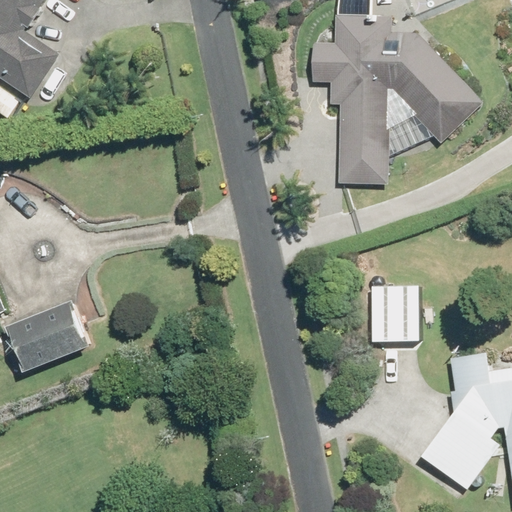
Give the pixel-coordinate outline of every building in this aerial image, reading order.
[(0,0),(0,74),(36,99),(65,55),(30,32),(32,28),(34,29),(47,10),(45,9),(50,0),(0,0)] [(341,43),(320,44),(318,82),(336,83),(335,108),(345,108),(342,184),(392,186),(395,93),(448,144),(487,104),(416,35),(398,33),(399,18),(343,14),(341,43)] [(2,85),(0,87),(0,110),(13,119),(25,101),(2,85)] [(0,277),(0,340),(6,338),(0,321),(0,317),(15,311),(0,277)] [(80,302),(14,329),(32,375),(99,348),(95,337),(92,339),(82,314),(84,313),(80,302)] [(503,355),(458,358),(460,391),(456,391),(457,420),(430,456),(475,490),(508,447),(498,440),(508,428),(509,429),(511,443),(511,366),(504,366),(503,355)]
